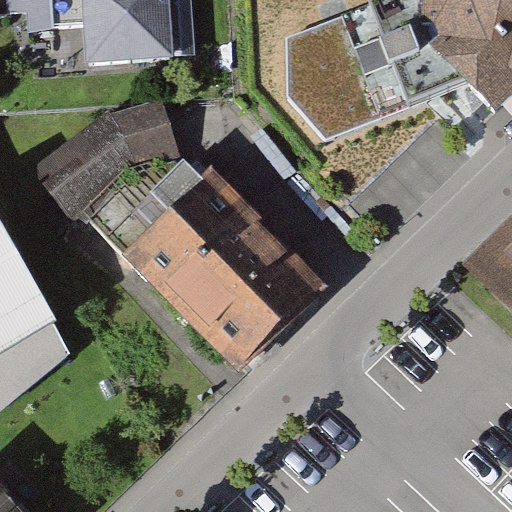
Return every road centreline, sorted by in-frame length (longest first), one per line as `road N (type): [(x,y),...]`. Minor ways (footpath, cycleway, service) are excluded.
road 1 (residential): [(312,374),(511,183)]
road 2 (residential): [(312,374),(462,511)]
road 3 (residential): [(170,511),(312,374)]
